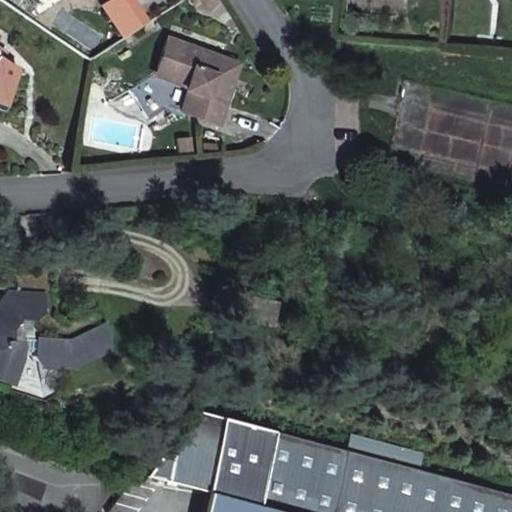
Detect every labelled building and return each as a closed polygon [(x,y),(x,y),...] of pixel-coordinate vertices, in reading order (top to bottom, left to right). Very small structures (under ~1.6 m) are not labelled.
[(235,61),(166,38),(155,67),(154,71),(129,88),(148,117),(165,104),(178,108),(214,122),(235,61)] [(0,99),(13,67),(0,59),(0,99)] [(54,258),(0,264),(0,285),(3,286),(2,308),(0,307),(0,372),(11,375),(18,351),(19,348),(30,348),(29,353),(35,360),(40,357),(48,358),(55,364),(59,358),(77,354),(79,358),(106,346),(99,332),(106,330),(94,305),(69,316),(53,309),(44,311),(36,306),(42,288),(52,289),(54,258)] [(222,314),(241,317),(244,292),(225,289),(222,314)] [(265,294),(244,292),(241,317),(261,319),(265,294)] [(199,410),(185,427),(206,422),(208,412),(199,410)] [(163,479),(204,489),(288,511),(511,511),(511,492),(419,467),(424,451),(351,432),(346,448),(208,412),(206,422),(185,427),(173,441),(163,479)] [(288,511),(204,489),(198,511),(288,511)]
